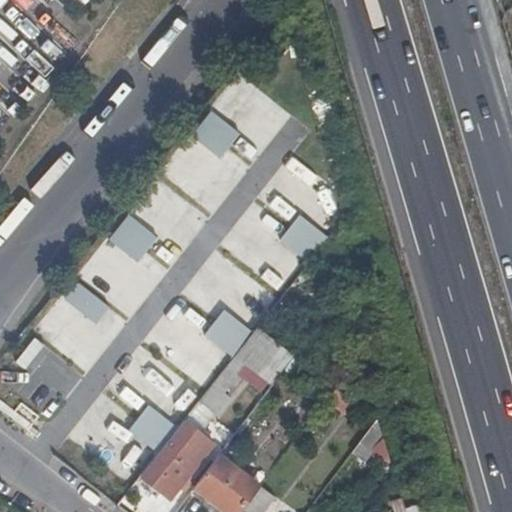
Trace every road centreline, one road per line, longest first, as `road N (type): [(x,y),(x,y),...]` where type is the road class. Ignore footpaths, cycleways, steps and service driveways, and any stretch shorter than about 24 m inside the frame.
road 1 (motorway): [(376,0),(511,477)]
road 2 (tertiary): [(0,281),(225,0)]
road 3 (motorway): [(511,207),(453,0)]
